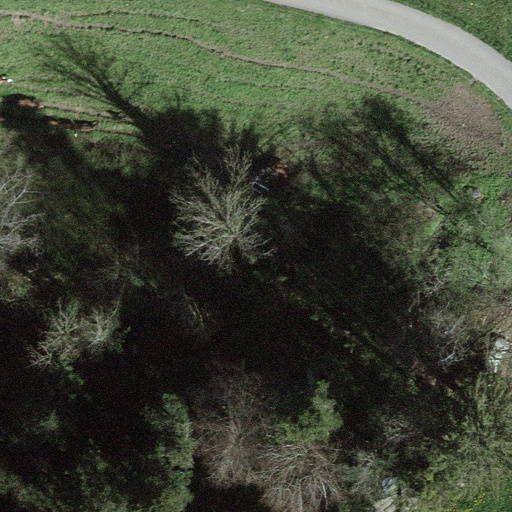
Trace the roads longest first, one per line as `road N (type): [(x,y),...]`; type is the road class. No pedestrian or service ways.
road 1 (unclassified): [(310,0),(431,34),(511,83)]
road 2 (unclassified): [(511,422),(375,511)]
